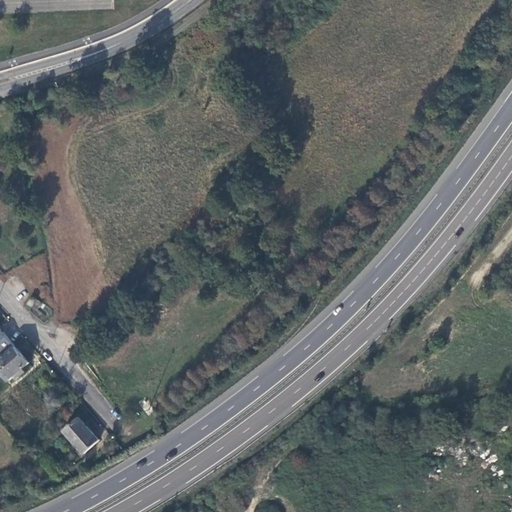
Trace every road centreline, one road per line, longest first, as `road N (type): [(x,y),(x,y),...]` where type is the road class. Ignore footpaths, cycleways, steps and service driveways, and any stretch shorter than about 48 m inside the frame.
road 1 (trunk): [(511,111),(398,258),(288,367),(198,434),(68,511)]
road 2 (trunk): [(126,511),(218,453),(368,330),(511,159)]
road 3 (secondary): [(192,0),(132,39),(0,84)]
road 4 (residential): [(0,294),(120,429)]
